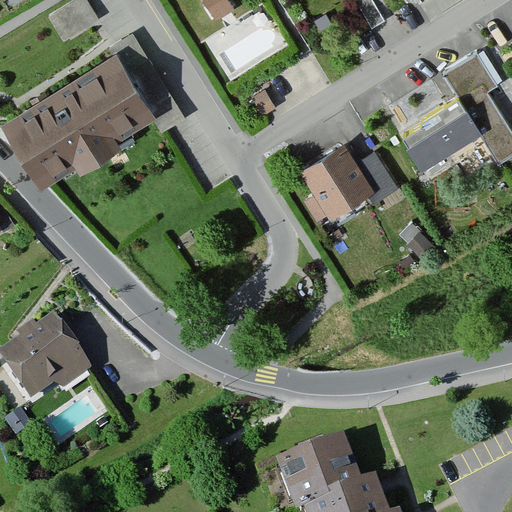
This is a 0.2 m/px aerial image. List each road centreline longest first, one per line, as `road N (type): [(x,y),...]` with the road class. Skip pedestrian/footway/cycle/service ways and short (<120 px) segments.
road 1 (tertiary): [(211,353),(311,385),(391,378),(511,351)]
road 2 (residential): [(235,155),(485,0)]
road 3 (tertiary): [(0,156),(154,314),(211,353)]
road 4 (residential): [(211,353),(278,267),(282,248),(273,215),(235,155)]
road 5 (residential): [(235,155),(135,0)]
